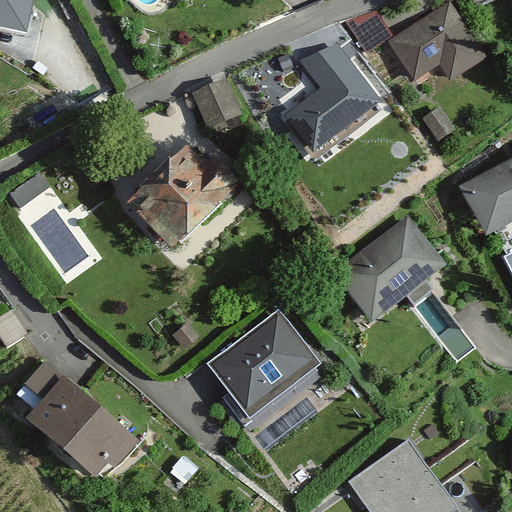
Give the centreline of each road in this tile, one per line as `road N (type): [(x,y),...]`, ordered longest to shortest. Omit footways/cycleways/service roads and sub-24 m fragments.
road 1 (residential): [(373,0),(143,102)]
road 2 (residential): [(143,102),(0,175)]
